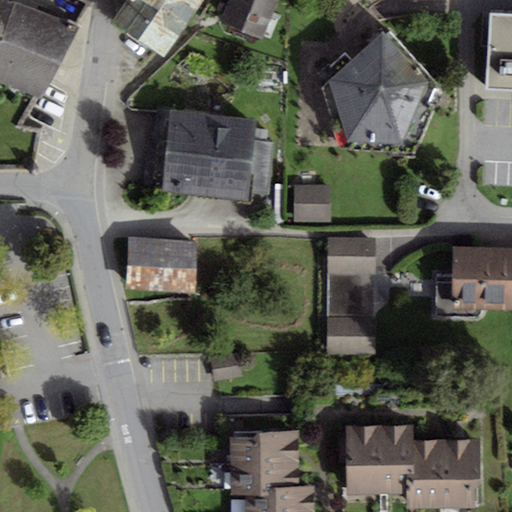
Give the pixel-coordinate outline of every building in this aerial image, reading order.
[(80,26),(5,0),(0,0),(0,29),(2,38),(0,38),(0,80),(42,98),(80,26)] [(197,0),(127,0),(109,30),(161,60),(197,0)] [(274,0),(229,0),(218,31),(258,46),(274,0)] [(511,17),(492,17),(486,89),(511,90),(511,17)] [(424,88),(368,33),(320,79),(342,146),(393,153),(424,88)] [(247,117),(160,112),(157,190),(243,194),(247,117)] [(333,188),(298,188),(298,221),(333,221),(333,188)] [(193,246),(128,242),(125,285),(190,288),(193,246)] [(377,245),(329,244),(328,354),(378,355),(378,324),(362,323),(362,276),(377,276),(377,245)] [(511,254),(451,255),(451,303),(511,303),(511,254)] [(404,427),(340,428),(342,495),(405,493),(404,427)] [(296,433),(226,432),(224,494),(241,494),(263,495),(263,484),(295,485),(296,433)] [(472,444),(410,444),(409,505),(472,505),(472,444)] [(263,495),(241,494),(241,511),(309,511),(311,486),(295,485),(263,484),(263,495)]
